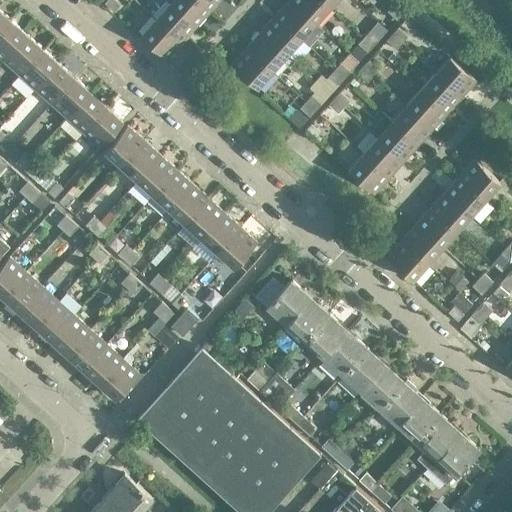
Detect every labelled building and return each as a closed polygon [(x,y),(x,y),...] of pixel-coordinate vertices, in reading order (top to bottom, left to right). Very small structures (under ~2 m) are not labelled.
[(115,0),(106,0),(104,2),(114,10),(120,4),(115,0)] [(200,0),(171,0),(170,2),(196,25),(210,9),(200,0)] [(200,0),(210,9),(218,0),(200,0)] [(290,0),(288,0),(275,15),(301,38),(315,22),(290,0)] [(323,0),(290,0),(315,22),(330,6),(323,0)] [(170,2),(155,18),(181,41),(196,25),(170,2)] [(387,11),(396,19),(402,13),(393,4),(387,11)] [(0,10),(0,28),(9,19),(0,10)] [(275,15),(260,31),(286,54),(301,38),(275,15)] [(181,41),(155,18),(140,34),(166,58),(181,41)] [(9,19),(0,28),(0,57),(2,59),(25,33),(9,19)] [(408,35),(399,26),(393,33),(402,41),(408,35)] [(260,31),(246,47),(271,71),(286,54),(260,31)] [(373,45),(379,39),(369,31),(364,37),(373,45)] [(25,33),(2,59),(18,74),(41,48),(25,33)] [(402,41),(393,33),(387,39),(397,48),(402,41)] [(373,45),(364,37),(358,44),(367,52),(373,45)] [(271,71),(246,47),(231,64),(257,87),(271,71)] [(41,48),(18,74),(34,88),(58,62),(41,48)] [(476,79),(450,55),(436,72),(461,95),(476,79)] [(379,67),(370,59),(364,65),(373,74),(379,67)] [(58,62),(34,88),(51,103),(74,77),(58,62)] [(344,78),(350,71),(341,63),(335,69),(344,78)] [(373,74),(364,65),(358,72),(368,80),(373,74)] [(344,78),(335,69),(329,76),(339,84),(344,78)] [(461,95),(436,72),(421,88),(447,111),(461,95)] [(74,77),(51,103),(67,117),(90,91),(74,77)] [(447,111),(421,88),(406,104),(432,127),(447,111)] [(90,91),(67,117),(83,132),(106,106),(90,91)] [(335,98),(345,107),(351,100),(341,91),(335,98)] [(315,110),(321,104),(312,95),(306,102),(315,110)] [(335,98),(330,104),(339,112),(345,107),(335,98)] [(315,110),(306,102),(300,108),(310,116),(315,110)] [(432,127),(406,104),(392,120),(418,143),(432,127)] [(106,106),(83,132),(99,146),(122,121),(106,106)] [(418,143),(392,120),(377,136),(403,159),(418,143)] [(322,132),(312,124),(306,130),(316,139),(322,132)] [(127,125),(104,151),(120,165),(143,139),(127,125)] [(377,136),(363,152),(388,176),(403,159),(377,136)] [(143,139),(120,165),(136,180),(159,154),(143,139)] [(388,176),(363,152),(348,169),(374,192),(388,176)] [(21,168),(30,158),(24,153),(15,162),(21,168)] [(159,154),(136,180),(152,194),(175,168),(159,154)] [(21,168),(27,173),(36,164),(30,158),(21,168)] [(474,158),(460,174),(485,197),(500,181),(474,158)] [(175,168),(152,194),(168,209),(192,183),(175,168)] [(485,197),(460,174),(445,190),(471,214),(485,197)] [(34,187),(27,181),(18,190),(25,196),(34,187)] [(54,197),(62,187),(56,181),(47,191),(54,197)] [(192,183),(168,209),(185,223),(208,198),(192,183)] [(34,187),(25,196),(31,202),(40,192),(34,187)] [(471,214),(445,190),(430,207),(456,230),(471,214)] [(73,197),(67,191),(58,201),(65,207),(73,197)] [(208,198),(185,223),(201,238),(224,212),(208,198)] [(456,230),(430,207),(416,223),(442,246),(456,230)] [(224,212),(201,238),(217,253),(240,227),(224,212)] [(70,220),(65,215),(56,224),(62,229),(70,220)] [(91,230),(99,221),(93,215),(84,225),(91,230)] [(70,220),(62,229),(69,236),(77,226),(70,220)] [(91,230),(97,236),(106,227),(99,221),(91,230)] [(442,246),(416,223),(401,239),(427,262),(442,246)] [(240,227),(217,253),(233,267),(256,241),(240,227)] [(0,237),(0,256),(9,246),(0,237)] [(427,262),(401,239),(387,255),(412,279),(427,262)] [(103,249),(97,243),(88,253),(94,258),(103,249)] [(123,259),(131,250),(125,244),(116,253),(123,259)] [(501,253),(510,261),(511,259),(511,250),(507,246),(501,253)] [(103,249),(94,258),(101,264),(109,255),(103,249)] [(123,259),(129,265),(138,255),(131,250),(123,259)] [(9,256),(0,265),(0,294),(2,296),(25,270),(9,256)] [(25,270),(2,296),(18,311),(41,285),(25,270)] [(135,278),(129,272),(120,282),(127,288),(135,278)] [(478,278),(487,287),(493,281),(483,272),(478,278)] [(155,288),(164,279),(157,273),(149,282),(155,288)] [(511,280),(506,275),(500,281),(510,290),(511,287),(511,280)] [(135,278),(127,288),(133,293),(142,284),(135,278)] [(268,306),(287,323),(312,295),(293,278),(268,306)] [(472,285),(481,293),(487,287),(478,278),(472,285)] [(155,288),(161,294),(170,284),(164,279),(155,288)] [(214,281),(192,305),(204,317),(226,293),(214,281)] [(41,285),(18,311),(34,325),(57,299),(41,285)] [(171,303),(178,309),(186,299),(180,293),(171,303)] [(312,295),(287,323),(305,340),(331,312),(312,295)] [(57,299),(34,325),(50,340),(74,314),(57,299)] [(152,311),(165,322),(174,313),(161,301),(152,311)] [(477,307),(486,316),(492,309),(483,301),(477,307)] [(458,320),(464,313),(454,305),(448,311),(458,320)] [(187,307),(170,324),(182,335),(198,316),(187,307)] [(477,307),(471,313),(481,322),(486,316),(477,307)] [(331,312),(305,340),(324,357),(349,329),(331,312)] [(74,314),(50,340),(66,354),(90,328),(74,314)] [(90,328),(66,354),(83,369),(106,343),(90,328)] [(349,329),(324,357),(343,373),(368,345),(349,329)] [(212,352),(214,349),(217,346),(208,339),(203,344),(212,352)] [(106,343),(83,369),(99,384),(122,358),(106,343)] [(387,362),(368,345),(343,373),(362,390),(387,362)] [(229,371),(211,354),(202,346),(137,418),(240,511),(267,511),(321,454),(229,371)] [(211,354),(229,371),(237,362),(219,346),(211,354)] [(122,358),(99,384),(115,398),(138,372),(122,358)] [(260,390),(276,372),(262,359),(246,378),(260,390)] [(406,380),(387,362),(362,390),(381,408),(406,380)] [(260,390),(277,406),(293,388),(276,372),(260,390)] [(425,397),(406,380),(381,408),(400,424),(425,397)] [(443,413),(425,397),(400,424),(418,441),(443,413)] [(297,424),(304,416),(290,403),(283,411),(297,424)] [(463,431),(443,413),(418,441),(426,448),(418,457),(429,467),(463,431)] [(297,424),(309,434),(316,427),(304,416),(297,424)] [(480,447),(463,431),(429,467),(447,483),(480,447)] [(327,437),(320,445),(335,458),(342,450),(327,437)] [(342,450),(335,458),(346,468),(353,460),(342,450)] [(308,511),(325,493),(329,496),(340,484),(336,480),(343,473),(336,468),(302,506),(308,511)] [(365,471),(358,478),(372,491),(379,484),(365,471)] [(125,473),(108,492),(130,511),(139,511),(153,497),(125,473)] [(379,484),(372,491),(384,502),(391,494),(379,484)] [(356,485),(339,504),(347,511),(384,511),(385,511),(356,485)] [(130,511),(108,492),(91,510),(92,511),(130,511)] [(397,511),(421,511),(422,511),(404,495),(392,508),(397,511)]
